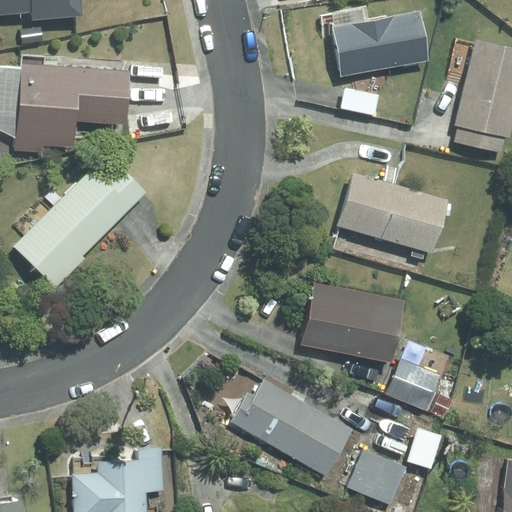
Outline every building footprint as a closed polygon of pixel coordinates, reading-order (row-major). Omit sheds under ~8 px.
[(0,0),(0,11),(29,9),(30,17),(86,12),(85,0),(0,0)] [(424,7),(369,15),(367,2),(331,8),(341,73),(431,60),(424,7)] [(448,80),(464,84),(452,141),(498,150),(501,132),(511,134),(511,127),(511,39),(478,33),(476,41),(457,37),(448,80)] [(131,65),(0,60),(0,130),(15,131),(14,150),(44,151),(45,139),(78,140),(78,118),(129,119),(131,65)] [(42,195),(51,205),(13,242),(56,288),(89,256),(85,252),(151,189),(119,155),(95,178),(87,170),(62,195),(53,185),(42,195)] [(452,197),(356,167),(339,222),(435,252),(452,197)] [(315,277),(302,341),(393,359),(405,295),(315,277)] [(257,393),(251,389),(234,419),(328,473),(355,425),(267,375),(257,393)] [(410,465),(366,444),(346,485),(390,506),(410,465)] [(99,470),(75,470),(74,511),(146,511),(146,487),(164,487),(164,448),(99,448),(99,470)] [(511,511),(511,475),(511,485),(503,485),(501,511),(511,511)] [(0,511),(28,511),(27,494),(0,496),(0,511)]
